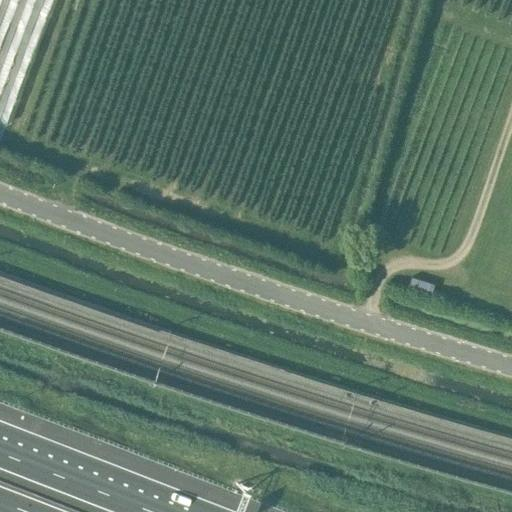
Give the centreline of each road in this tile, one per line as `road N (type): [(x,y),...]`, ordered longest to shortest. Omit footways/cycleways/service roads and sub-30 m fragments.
road 1 (tertiary): [(511,364),(299,299),(0,191)]
road 2 (motorway): [(153,511),(0,453)]
